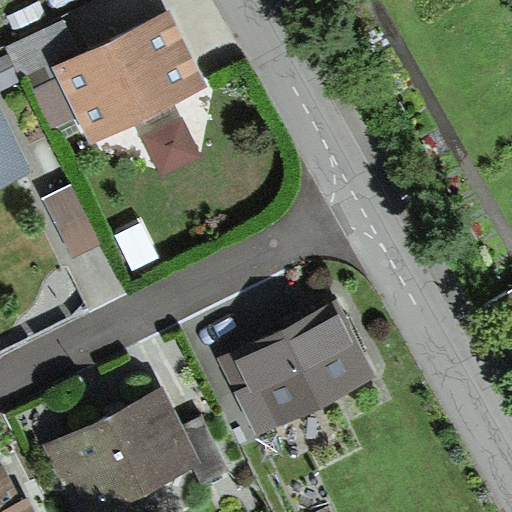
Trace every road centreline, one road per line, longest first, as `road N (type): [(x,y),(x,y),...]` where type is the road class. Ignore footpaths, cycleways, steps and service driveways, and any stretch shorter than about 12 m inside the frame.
road 1 (residential): [(0,378),(359,200)]
road 2 (residential): [(359,200),(511,475)]
road 3 (residential): [(247,0),(359,200)]
